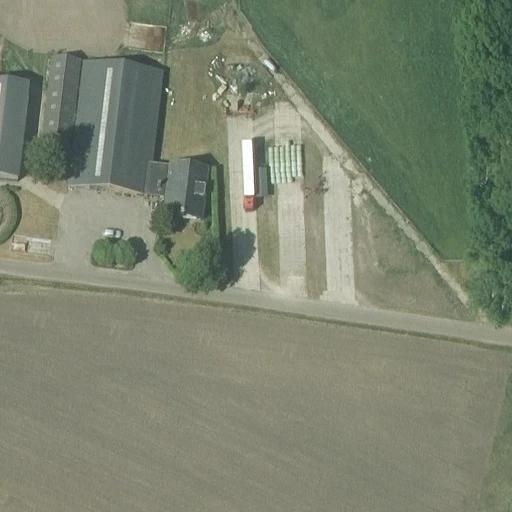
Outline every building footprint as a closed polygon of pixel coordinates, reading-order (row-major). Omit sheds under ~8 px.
[(50,60),(40,136),(69,139),(78,64),(50,60)] [(82,64),(67,190),(166,201),(164,219),(199,223),(206,173),(152,167),(162,74),(82,64)] [(221,79),(226,160),(248,158),(242,78),(221,79)] [(0,83),(0,181),(18,183),(29,87),(0,83)] [(359,216),(376,208),(371,199),(354,207),(359,216)] [(411,252),(396,268),(407,279),(423,264),(411,252)]
